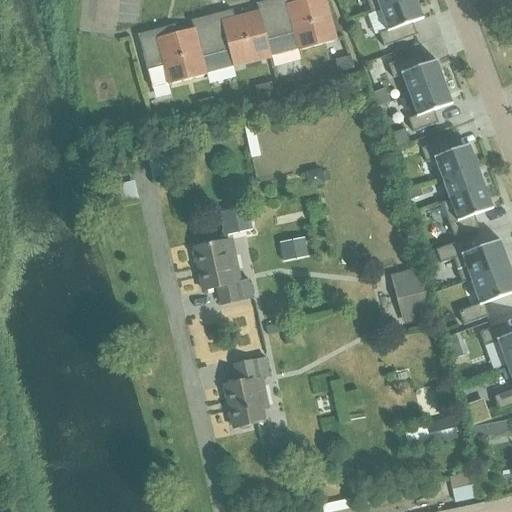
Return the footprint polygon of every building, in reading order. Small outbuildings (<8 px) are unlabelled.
[(127,0),(126,10),(142,12),(143,2),(127,0)] [(305,0),(300,1),(299,0),(273,0),(257,4),(259,12),(271,57),(272,57),(298,50),(299,51),(312,48),(337,41),(326,0),(305,0)] [(366,0),(372,14),(381,10),(409,0),(366,0)] [(372,14),(369,15),(376,35),(379,34),(382,41),(384,48),(400,42),(417,36),(415,30),(413,24),(424,19),(423,18),(422,19),(415,0),(409,0),(381,10),(372,14)] [(352,4),(341,8),(347,23),(358,19),(352,4)] [(259,12),(235,18),(233,11),(192,21),(192,22),(194,29),(206,74),(207,74),(233,67),(234,68),(272,58),(272,57),(271,57),(259,12)] [(206,74),(194,29),(191,30),(177,34),(175,26),(138,36),(152,90),(153,90),(153,88),(154,87),(168,84),(169,85),(191,79),(207,75),(207,74),(206,74)] [(444,83),(436,63),(437,62),(437,61),(426,65),(421,53),(388,65),(393,79),(402,76),(410,96),(444,83)] [(335,61),(338,73),(354,69),(351,57),(335,61)] [(256,87),(259,99),(275,95),(272,83),(256,87)] [(434,112),(453,105),(452,103),(451,104),(444,84),(444,83),(410,96),(413,103),(417,116),(408,120),(413,133),(439,124),(434,112)] [(387,88),(373,93),(378,107),(392,102),(387,88)] [(197,102),(200,114),(216,110),(213,98),(197,102)] [(405,130),(389,136),(394,149),(410,143),(405,130)] [(477,167),(469,147),(470,146),(470,145),(451,152),(447,140),(421,149),(426,163),(435,159),(443,180),(477,167)] [(485,188),(478,170),(477,167),(443,180),(445,185),(450,201),(485,188)] [(323,169),(306,173),(309,189),(326,186),(323,169)] [(120,183),(123,204),(144,201),(141,180),(120,183)] [(475,216),(493,209),(493,208),(492,208),(488,197),(485,188),(450,201),(441,204),(449,224),(454,238),(479,228),(475,216)] [(421,190),(411,194),(413,200),(423,196),(421,190)] [(246,207),(220,213),(225,236),(251,230),(246,207)] [(287,260),(312,256),(309,236),(284,239),(287,260)] [(509,267),(500,242),(501,242),(501,241),(466,254),(461,241),(456,243),(436,251),(441,264),(453,260),(462,284),(471,280),(509,267)] [(225,242),(195,248),(205,292),(219,289),(222,305),(254,299),(250,281),(234,284),(225,242)] [(503,298),(511,294),(511,274),(510,268),(509,267),(471,280),(480,305),(465,310),(459,312),(464,326),(489,317),(484,305),(503,298)] [(420,269),(392,277),(405,325),(433,317),(420,269)] [(280,324),(266,327),(268,335),(282,332),(280,324)] [(511,363),(511,334),(509,336),(505,324),(479,333),(484,347),(498,342),(507,366),(511,363)] [(290,326),(282,328),(286,345),(294,344),(290,326)] [(457,335),(449,338),(453,348),(457,359),(465,356),(461,345),(457,335)] [(251,426),(258,424),(263,416),(255,380),(271,377),(267,359),(236,366),(239,383),(225,386),(235,429),(240,428),(242,430),(249,428),(251,426)] [(511,363),(507,366),(511,379),(511,390),(494,397),(499,411),(511,406),(511,363)] [(391,374),(396,383),(413,375),(409,365),(391,374)] [(485,399),(466,406),(474,427),(493,420),(485,399)] [(453,419),(427,426),(432,447),(458,440),(453,419)] [(473,429),(475,440),(494,437),(492,425),(473,429)] [(273,445),(286,443),(284,429),(271,431),(273,445)] [(338,477),(346,466),(333,456),(325,466),(338,477)] [(456,505),(485,498),(480,473),(451,480),(456,505)]
